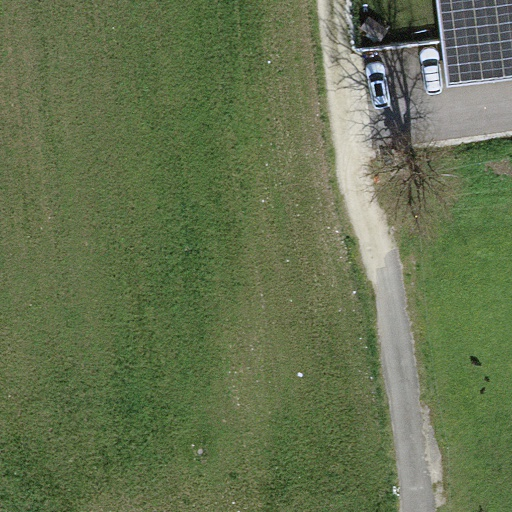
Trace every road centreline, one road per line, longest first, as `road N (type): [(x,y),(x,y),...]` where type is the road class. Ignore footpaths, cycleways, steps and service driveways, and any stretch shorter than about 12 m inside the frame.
road 1 (residential): [(353,124),(411,511)]
road 2 (residential): [(511,108),(353,124)]
road 3 (residential): [(336,0),(353,124)]
